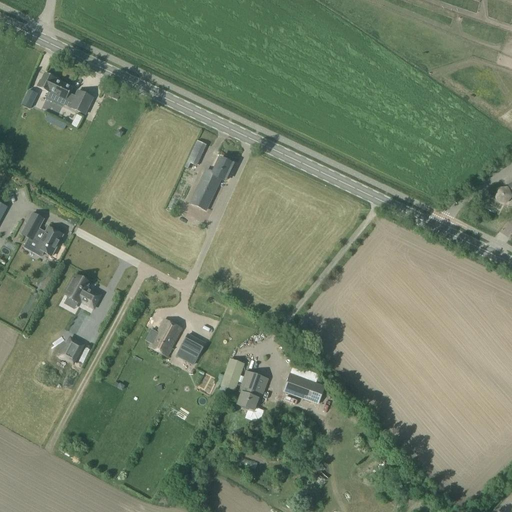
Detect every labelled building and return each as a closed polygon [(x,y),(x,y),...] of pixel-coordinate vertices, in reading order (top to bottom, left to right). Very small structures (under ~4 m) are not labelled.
[(41,81),(37,88),(48,93),(49,93),(50,91),(57,94),(56,97),(66,102),(64,106),(70,109),(75,97),(69,94),(72,89),(55,82),(56,79),(45,74),(42,81),(41,81)] [(26,92),(23,98),(29,101),(32,95),(26,92)] [(75,97),(70,109),(85,116),(93,100),(78,92),(75,97)] [(109,92),(107,96),(117,101),(119,96),(109,92)] [(212,174),(206,171),(191,203),(205,210),(218,182),(222,184),(231,165),(219,160),(212,174)] [(511,198),(506,187),(495,189),(495,200),(504,205),(511,198)] [(51,257),(62,236),(47,228),(44,234),(37,230),(43,220),(32,214),(21,235),(32,241),(32,240),(39,244),(36,249),(51,257)] [(156,271),(175,279),(177,273),(158,266),(156,271)] [(86,290),(89,285),(74,277),(64,295),(79,303),(80,302),(93,309),(100,296),(91,291),(90,293),(86,290)] [(178,314),(214,333),(228,307),(193,288),(178,314)] [(151,331),(146,341),(151,344),(149,348),(167,358),(171,350),(180,333),(181,330),(163,321),(156,334),(151,331)] [(91,371),(107,379),(131,333),(115,324),(91,371)] [(204,344),(187,335),(175,357),(192,366),(204,344)] [(68,340),(59,358),(72,365),(82,347),(68,340)] [(229,360),(221,387),(235,392),(244,365),(229,360)] [(241,394),(237,406),(253,412),(254,409),(257,409),(267,380),(246,372),(238,393),(241,394)] [(289,374),(282,392),(317,405),(324,387),(314,383),(289,374)] [(217,433),(222,424),(209,418),(204,427),(217,433)]
